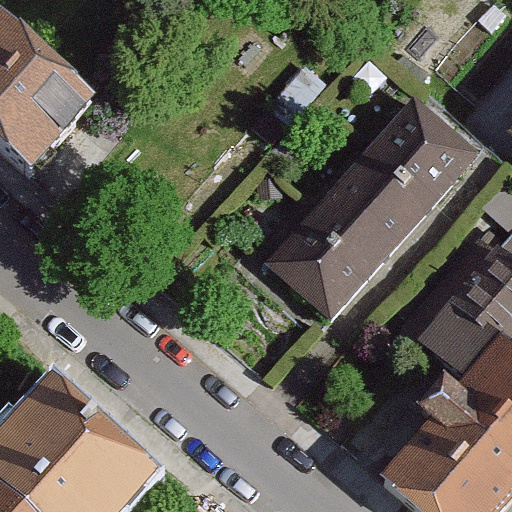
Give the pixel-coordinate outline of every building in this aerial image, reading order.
[(105,97),(6,9),(0,15),(0,150),(32,179),(105,97)] [(480,161),(416,103),(266,269),(330,327),(480,161)] [(503,511),(511,503),(511,344),(510,342),(383,486),(412,511),(503,511)] [(126,511),(153,482),(49,388),(0,441),(0,488),(26,511),(126,511)] [(0,511),(26,511),(0,488),(0,511)]
